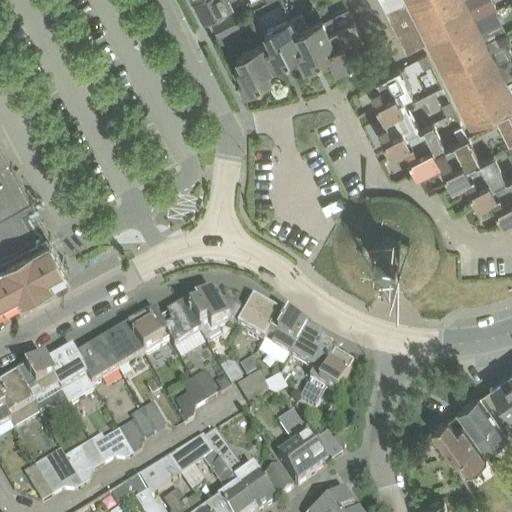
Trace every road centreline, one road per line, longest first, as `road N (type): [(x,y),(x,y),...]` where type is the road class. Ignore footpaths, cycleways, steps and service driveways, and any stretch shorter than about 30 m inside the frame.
road 1 (residential): [(511,242),(465,241),(410,190),(377,182),(334,102),(227,129)]
road 2 (tertiary): [(0,345),(163,256),(219,244)]
road 3 (tertiary): [(219,244),(266,263),(358,327),(401,341)]
road 4 (residential): [(227,129),(163,0)]
road 5 (residential): [(381,462),(382,416),(401,341)]
